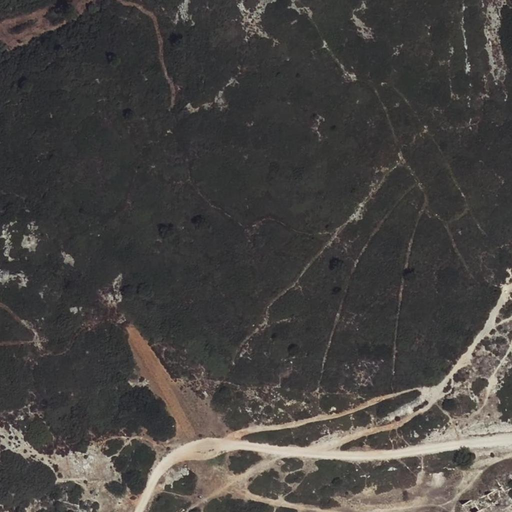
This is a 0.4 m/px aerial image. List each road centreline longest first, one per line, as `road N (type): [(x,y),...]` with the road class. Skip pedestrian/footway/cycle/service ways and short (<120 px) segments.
road 1 (track): [(511,439),(343,455),(196,445),(158,463),(138,511)]
road 2 (track): [(309,451),(424,405),(511,284)]
